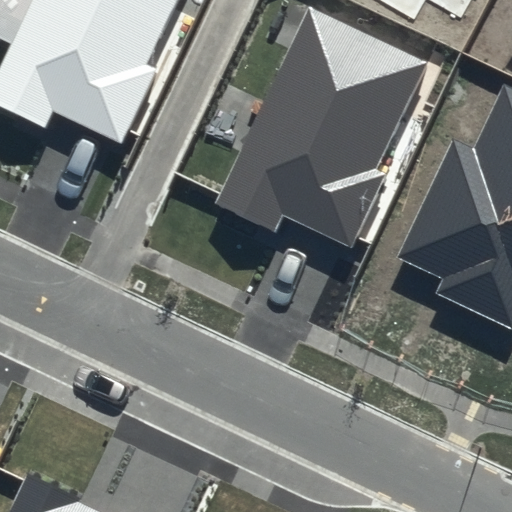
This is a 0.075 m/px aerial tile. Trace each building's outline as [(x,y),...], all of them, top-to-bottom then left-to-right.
[(177,0),(29,0),(0,60),(0,108),(45,130),(54,112),(121,144),(157,69),(147,64),(177,0)] [(469,0),(382,0),(412,17),(421,0),(433,0),(461,16),(469,0)] [(427,61),(310,6),(216,202),(276,231),(284,215),(350,246),(386,170),(377,166),(427,61)] [(511,87),(504,84),(474,147),(453,137),(397,258),(444,279),(437,293),(511,328),(511,87)] [(81,494),(29,470),(9,511),(99,511),(77,501),(81,494)]
